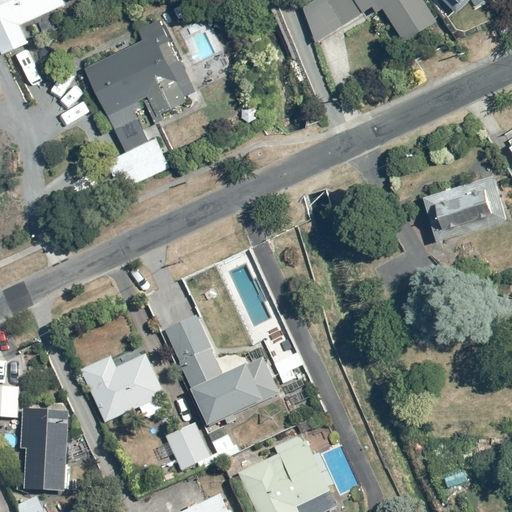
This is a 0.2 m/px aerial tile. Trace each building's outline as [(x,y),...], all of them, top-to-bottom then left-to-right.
[(0,0),(0,52),(28,38),(22,26),(67,4),(64,0),(0,0)] [(428,0),(303,0),(301,1),(316,45),(379,3),(405,42),(441,19),(428,0)] [(443,0),(454,14),(471,0),(443,0)] [(155,115),(188,100),(185,95),(197,89),(162,14),(137,26),(143,38),(135,42),(136,43),(85,67),(88,71),(124,151),(109,158),(122,188),(171,165),(158,137),(150,140),(145,129),(158,122),(155,115)] [(214,19),(191,31),(206,60),(229,48),(214,19)] [(494,173),(421,195),(435,240),(507,218),(494,173)] [(209,426),(227,418),(281,394),(262,352),(248,359),(244,351),(221,361),(198,311),(163,327),(203,416),(209,426)] [(144,343),(85,368),(106,419),(138,406),(143,419),(164,410),(159,396),(166,393),(144,343)] [(22,386),(0,385),(0,418),(21,419),(21,448),(26,448),(25,489),(67,489),(69,408),(22,407),(22,386)] [(201,437),(194,420),(164,434),(181,471),(197,464),(200,469),(241,450),(229,424),(201,437)] [(280,453),(240,471),(258,511),(325,511),(343,504),(317,447),(311,449),(303,432),(276,444),(280,453)] [(466,477),(461,464),(442,473),(448,485),(466,477)] [(229,511),(220,491),(175,511),(229,511)] [(46,511),(39,495),(17,505),(19,511),(46,511)]
